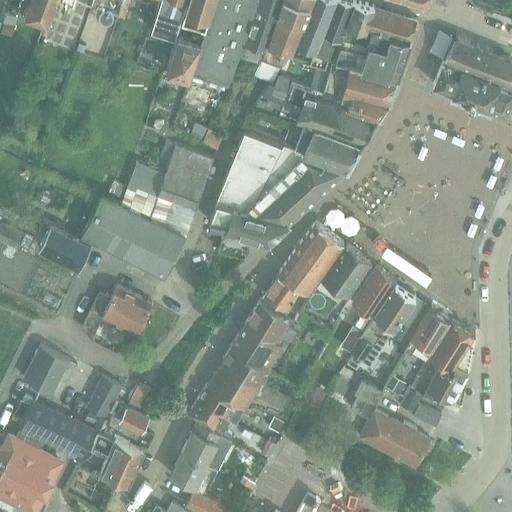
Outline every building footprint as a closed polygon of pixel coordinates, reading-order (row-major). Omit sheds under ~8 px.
[(47,22),(55,0),(30,0),(25,14),(47,22)] [(120,0),(117,12),(123,14),(128,0),(120,0)] [(161,0),(152,28),(178,36),(179,34),(178,34),(181,25),(189,0),(161,0)] [(189,0),(181,25),(198,30),(197,33),(204,35),(214,0),(189,0)] [(214,0),(204,35),(193,69),(227,81),(235,63),(238,54),(239,55),(246,40),(257,0),(214,0)] [(257,0),(246,40),(239,55),(257,60),(258,59),(259,60),(268,42),(281,0),(257,0)] [(261,60),(253,74),(269,80),(273,82),(280,68),(281,68),(291,51),(295,40),(311,0),(281,0),(268,42),(259,60),(260,60),(261,60)] [(311,0),(295,40),(315,48),(316,49),(335,0),(311,0)] [(335,0),(316,49),(315,48),(310,60),(325,64),(334,40),(327,38),(329,33),(342,37),(356,0),(354,0),(335,0)] [(356,0),(342,37),(344,38),(344,39),(369,46),(371,41),(369,41),(373,28),(411,39),(419,18),(384,7),(377,5),(356,0)] [(0,7),(0,33),(5,19),(15,22),(18,14),(0,7)] [(178,34),(179,34),(190,37),(192,32),(197,34),(197,33),(198,30),(181,25),(178,34)] [(341,45),(336,60),(398,76),(411,39),(373,28),(369,41),(371,41),(369,46),(367,51),(341,45)] [(192,68),(193,69),(204,35),(197,33),(197,34),(192,32),(190,37),(179,34),(178,36),(167,68),(190,76),(192,68)] [(511,56),(456,34),(445,56),(481,70),(511,81),(511,56)] [(444,57),(433,83),(506,111),(511,95),(511,81),(481,70),(445,56),(444,57)] [(332,59),(323,88),(322,89),(336,93),(350,98),(355,87),(390,97),(398,76),(336,60),(332,59)] [(297,117),(307,121),(307,120),(362,141),(377,117),(327,98),(312,93),(315,85),(292,79),(289,88),(273,82),(269,80),(262,92),(268,95),(263,105),(271,108),(276,98),(285,101),(288,95),(303,100),(297,117)] [(327,98),(377,117),(390,98),(390,97),(355,87),(350,98),(336,93),(322,89),(323,88),(315,85),(312,93),(327,98)] [(195,120),(190,132),(201,137),(207,125),(195,120)] [(307,121),(296,147),(347,166),(362,141),(307,120),(307,121)] [(217,147),(223,134),(208,127),(202,140),(217,147)] [(244,128),(208,219),(226,225),(269,238),(303,207),(346,168),(347,166),(296,147),(284,141),(283,144),(244,128)] [(128,182),(172,198),(194,206),(213,156),(166,139),(156,167),(136,160),(128,182)] [(82,232),(164,274),(184,234),(163,223),(172,198),(128,182),(121,202),(102,193),(82,232)] [(79,265),(91,242),(43,218),(39,226),(45,229),(38,244),(79,265)] [(0,219),(0,239),(16,247),(24,230),(0,219)] [(316,220),(279,270),(300,285),(307,291),(343,240),(316,220)] [(345,296),(370,260),(371,259),(346,242),(321,279),(345,296)] [(354,324),(361,329),(363,330),(395,281),(396,280),(376,265),(352,302),(363,310),(354,324)] [(279,270),(260,298),(284,313),(300,285),(279,270)] [(363,330),(361,329),(349,349),(353,352),(347,361),(356,368),(373,342),(380,347),(387,337),(416,295),(395,281),(363,330)] [(100,289),(82,325),(93,330),(102,313),(136,330),(151,302),(117,284),(111,295),(100,289)] [(260,298),(231,344),(267,366),(281,344),(276,341),(282,330),(279,328),(287,315),(284,313),(260,298)] [(418,342),(432,350),(433,351),(452,319),(430,306),(404,350),(411,354),(418,342)] [(300,309),(295,316),(326,338),(332,330),(300,309)] [(433,351),(432,350),(428,356),(447,367),(453,370),(453,368),(475,332),(452,319),(433,351)] [(32,354),(61,369),(66,358),(73,362),(73,361),(37,343),(32,354)] [(222,359),(259,381),(263,384),(266,380),(262,378),(268,367),(267,366),(231,344),(222,359)] [(26,365),(55,380),(61,369),(32,354),(26,365)] [(222,359),(206,383),(245,405),(259,381),(222,359)] [(21,376),(30,381),(50,391),(55,380),(26,365),(21,376)] [(465,375),(453,368),(453,370),(447,367),(444,372),(438,369),(422,397),(430,401),(435,393),(449,401),(465,375)] [(99,375),(94,385),(117,396),(123,385),(93,371),(92,371),(99,375)] [(393,373),(386,385),(399,392),(405,381),(393,373)] [(309,380),(301,397),(320,406),(328,389),(309,380)] [(358,394),(351,408),(369,417),(363,428),(360,434),(378,444),(415,464),(419,456),(423,448),(428,451),(434,441),(428,438),(429,437),(392,417),(374,408),(377,402),(383,391),(361,380),(355,392),(356,393),(358,394)] [(221,413),(230,419),(235,422),(245,405),(206,383),(199,395),(223,410),(221,413)] [(89,396),(112,407),(117,396),(94,385),(89,396)] [(410,387),(400,403),(413,410),(422,395),(410,387)] [(83,459),(98,431),(94,429),(23,394),(13,415),(23,420),(20,426),(83,459)] [(188,412),(199,419),(229,438),(231,433),(224,428),(230,419),(221,413),(223,410),(199,395),(188,412)] [(83,407),(106,418),(112,407),(89,396),(83,407)] [(435,425),(441,414),(419,403),(413,414),(435,425)] [(127,404),(119,420),(141,431),(150,415),(127,404)] [(192,428),(181,450),(215,467),(217,467),(231,439),(229,438),(199,419),(194,429),(192,428)] [(49,481),(43,478),(53,457),(11,435),(0,456),(0,492),(28,507),(37,489),(43,492),(49,481)] [(143,450),(140,449),(115,438),(101,471),(128,483),(143,450)] [(261,451),(270,456),(277,442),(267,438),(261,451)] [(235,511),(237,510),(237,509),(203,492),(215,467),(181,450),(170,472),(195,485),(186,503),(205,511),(235,511)] [(244,473),(240,480),(252,486),(256,479),(244,473)] [(193,511),(173,500),(166,511),(155,505),(151,511),(193,511)]
